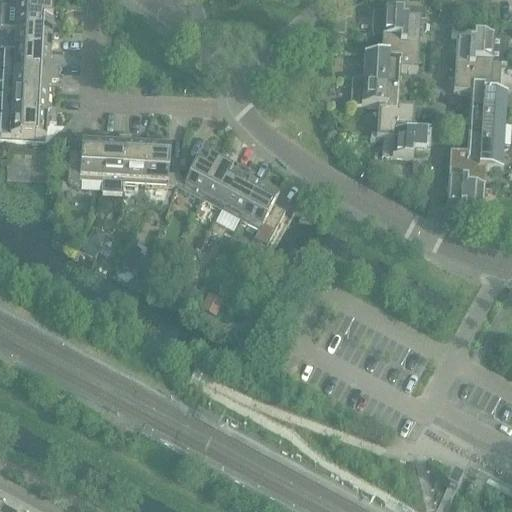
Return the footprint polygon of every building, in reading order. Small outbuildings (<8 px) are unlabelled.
[(52,11),(52,0),(17,0),(17,9),(52,11)] [(52,11),(17,9),(6,9),(5,30),(15,31),(61,33),(61,26),(51,25),(52,11)] [(345,14),(333,23),(333,36),(345,37),(345,24),(346,14),(345,14)] [(418,49),(420,23),(402,22),(402,15),(371,14),(370,39),(382,40),(400,41),(400,48),(418,49)] [(60,40),(61,33),(15,31),(14,52),(49,54),(50,40),(60,40)] [(456,44),(454,69),(471,71),(472,64),(492,65),(493,40),(474,39),(473,45),(456,44)] [(416,75),(418,49),(400,48),(400,41),(382,40),(380,59),(382,59),(382,66),(398,67),(398,73),(398,74),(416,75)] [(49,68),(49,54),(14,52),(14,53),(2,53),(1,73),(13,73),(58,76),(58,68),(49,68)] [(397,92),(398,74),(398,73),(398,67),(382,66),(382,59),(380,59),(364,58),(362,84),(379,85),(379,91),(397,92)] [(490,96),(492,65),(472,64),(471,71),(454,69),(453,96),(470,97),(471,97),(471,90),(489,91),(489,96),(490,96)] [(58,76),(13,73),(1,73),(0,91),(0,94),(12,95),(47,97),(48,83),(58,83),(58,76)] [(396,110),(397,92),(379,91),(379,85),(362,84),(350,83),(349,109),(378,111),(377,116),(395,117),(395,110),(396,110)] [(505,122),(507,98),(490,97),(490,96),(489,96),(489,91),(471,90),(471,97),(470,97),(469,114),(487,115),(487,121),(505,122)] [(47,97),(12,95),(0,94),(0,115),(11,116),(56,119),(56,112),(46,112),(47,97)] [(411,130),(413,130),(414,111),(396,110),(395,110),(395,117),(377,116),(376,137),(369,136),(369,142),(381,143),(394,143),(395,136),(411,137),(411,130)] [(504,147),(505,122),(487,121),(487,115),(469,114),(468,138),(486,139),(485,146),(504,147)] [(56,119),(11,116),(0,115),(0,138),(45,141),(46,126),(55,127),(56,119)] [(430,131),(413,130),(411,130),(411,137),(395,136),(394,143),(381,143),(380,162),(391,162),(411,163),(411,157),(428,157),(430,131)] [(118,147),(103,146),(101,186),(101,196),(122,197),(123,187),(125,137),(118,137),(118,147)] [(132,148),(133,137),(125,137),(123,187),(144,188),(146,149),(132,148)] [(485,146),(486,139),(468,138),(466,158),(467,158),(467,166),(502,168),(504,147),(485,146)] [(101,186),(103,146),(81,145),(80,156),(67,155),(65,184),(78,191),(78,185),(101,186)] [(169,150),(147,149),(146,149),(144,188),(174,190),(175,191),(179,179),(178,179),(168,178),(169,150)] [(502,175),(502,168),(467,166),(467,158),(466,158),(449,157),(448,183),(465,184),(465,190),(484,191),(485,174),(502,175)] [(201,204),(220,169),(200,158),(187,184),(179,179),(175,191),(201,204)] [(220,214),(244,170),(238,167),(233,176),(220,169),(201,204),(220,214)] [(412,180),(425,181),(426,170),(413,169),(412,180)] [(244,170),(220,214),(213,226),(232,236),(239,225),(258,190),(246,183),(251,174),(244,170)] [(482,217),(484,191),(465,190),(465,184),(448,183),(446,209),(454,210),(454,216),(482,217)] [(273,210),(278,200),(258,190),(239,225),(257,234),(252,243),(265,250),(284,215),(273,210)] [(102,250),(90,242),(84,252),(97,259),(102,250)] [(131,247),(118,267),(128,273),(140,253),(131,247)] [(135,279),(132,287),(137,290),(141,282),(135,279)] [(188,290),(180,304),(191,311),(199,296),(188,290)] [(220,304),(206,297),(198,312),(212,319),(220,304)] [(455,488),(450,486),(443,498),(449,501),(454,504),(461,491),(455,488)]
